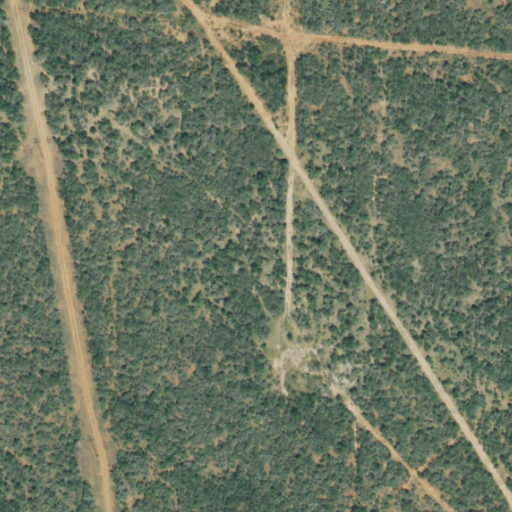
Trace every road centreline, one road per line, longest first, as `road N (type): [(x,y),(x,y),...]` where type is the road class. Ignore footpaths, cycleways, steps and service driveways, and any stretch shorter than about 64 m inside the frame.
road 1 (residential): [(511,75),(281,45),(0,50)]
road 2 (residential): [(265,351),(266,45)]
